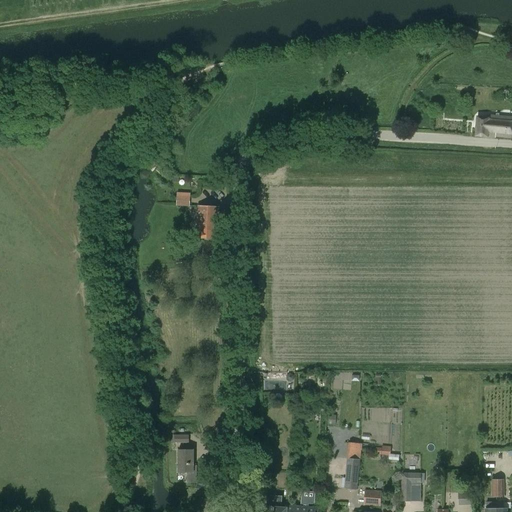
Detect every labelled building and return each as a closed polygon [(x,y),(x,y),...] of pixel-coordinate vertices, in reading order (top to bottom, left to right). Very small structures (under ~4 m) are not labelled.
[(477,117),(476,136),(496,137),(496,136),(511,137),(511,121),(511,117),(488,116),(488,118),(477,117)] [(189,205),(190,193),(178,192),(177,204),(189,205)] [(199,207),(198,222),(219,223),(219,208),(199,207)] [(219,223),(198,222),(197,238),(218,239),(219,223)] [(336,415),(328,414),(327,424),(335,425),(336,415)] [(174,443),(189,443),(189,435),(174,435),(174,443)] [(349,444),(344,489),(357,490),(362,445),(349,444)] [(376,447),(375,454),(390,456),(391,447),(382,446),(381,448),(376,447)] [(196,483),(196,465),(193,465),(194,450),(178,449),(178,473),(187,473),(187,483),(196,483)] [(401,501),(411,502),(412,483),(421,483),(421,473),(402,473),(401,501)] [(504,479),(492,479),(492,497),(505,497),(504,479)] [(381,508),(382,491),(365,490),(364,507),(381,508)] [(286,507),(286,511),(315,511),(316,508),(309,507),(309,504),(316,505),(317,493),(302,491),(301,506),(287,505),(286,507)] [(472,504),(472,492),(459,491),(459,504),(472,504)] [(398,505),(399,492),(390,492),(389,505),(398,505)] [(286,511),(286,507),(281,507),(282,496),(267,495),(266,506),(264,506),(263,511),(286,511)] [(504,509),(504,503),(486,503),(486,510),(485,510),(485,511),(506,511),(507,509),(504,509)]
